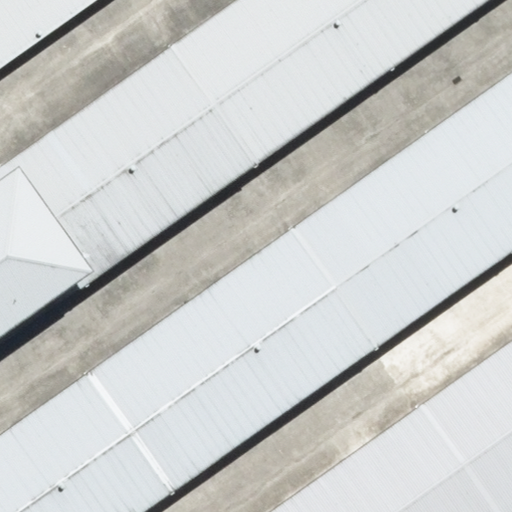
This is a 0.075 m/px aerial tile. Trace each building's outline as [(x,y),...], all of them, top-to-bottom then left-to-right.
[(0,0),(0,71),(99,0),(0,0)] [(239,0),(31,147),(112,261),(480,0),(239,0)] [(511,68),(0,437),(0,511),(169,511),(511,265),(511,68)] [(0,342),(96,272),(21,169),(0,184),(0,342)] [(511,511),(511,351),(283,511),(511,511)]
